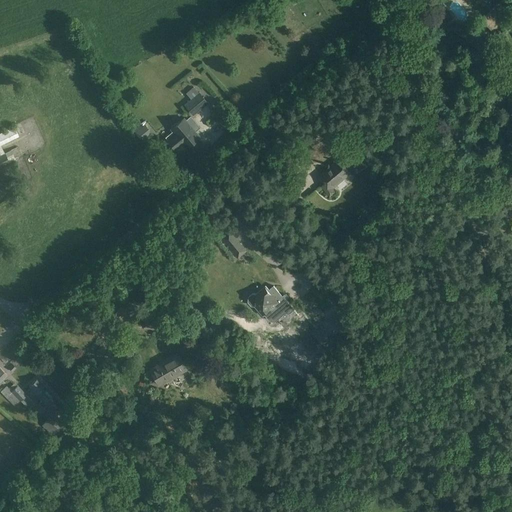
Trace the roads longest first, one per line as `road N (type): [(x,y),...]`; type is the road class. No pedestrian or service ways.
road 1 (unclassified): [(10,311),(64,291),(401,0)]
road 2 (unclassified): [(132,511),(79,384),(10,311)]
